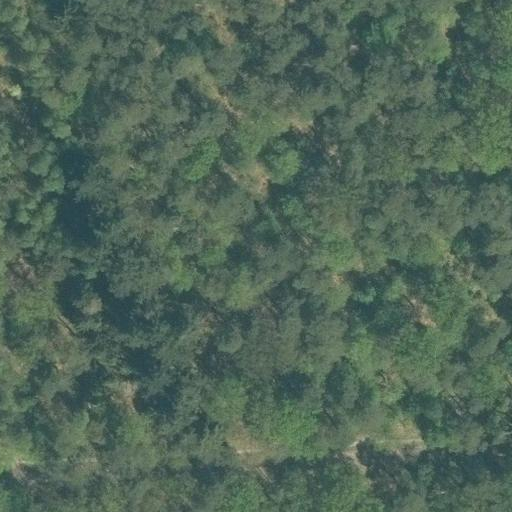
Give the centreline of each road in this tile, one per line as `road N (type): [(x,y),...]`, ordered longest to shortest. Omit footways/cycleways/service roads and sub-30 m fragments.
road 1 (track): [(25,0),(81,110),(100,170),(93,203),(14,290),(5,317),(16,434),(8,478)]
road 2 (track): [(8,478),(511,453)]
